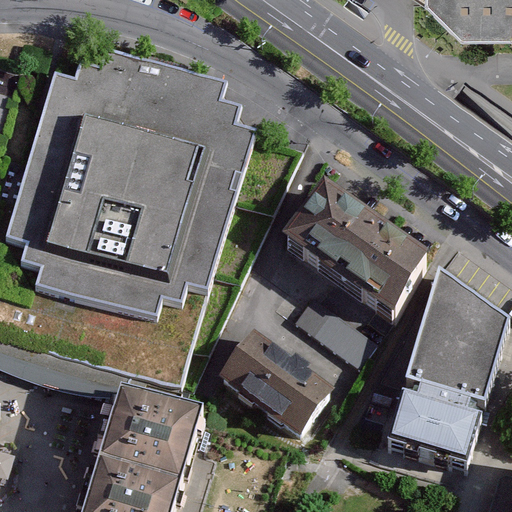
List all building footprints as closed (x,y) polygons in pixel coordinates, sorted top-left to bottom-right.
[(511,0),(422,0),(423,9),(459,46),(511,46),(511,0)] [(0,338),(62,357),(130,376),(194,393),(305,155),(254,143),(256,138),(231,130),(237,111),(217,105),(222,88),(106,54),(101,71),(82,65),(26,48),(19,63),(0,56),(0,338)] [(424,263),(324,194),(289,245),(389,314),(424,263)] [(465,472),(511,326),(439,275),(388,450),(465,472)] [(377,345),(318,301),(300,326),(359,369),(377,345)] [(336,394),(256,336),(220,385),(300,443),(336,394)] [(62,357),(0,338),(0,372),(27,383),(66,396),(101,400),(121,402),(123,398),(130,376),(62,357)] [(100,471),(182,494),(204,417),(123,398),(121,402),(100,471)] [(176,511),(182,494),(100,471),(87,511),(176,511)] [(498,511),(511,511),(511,480),(508,480),(498,511)]
